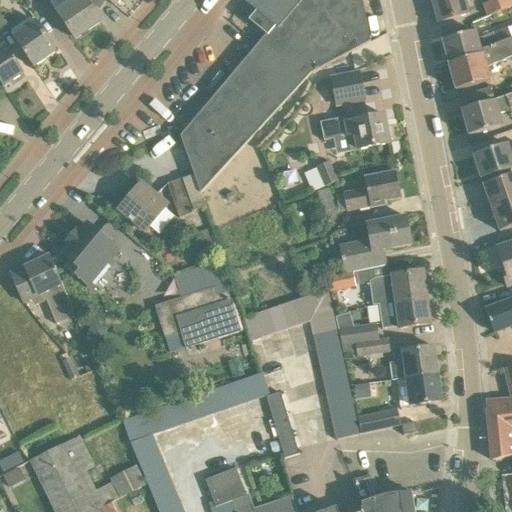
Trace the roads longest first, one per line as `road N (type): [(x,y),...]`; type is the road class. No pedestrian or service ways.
road 1 (tertiary): [(461,511),(465,318),(399,0)]
road 2 (tertiary): [(0,222),(191,0)]
